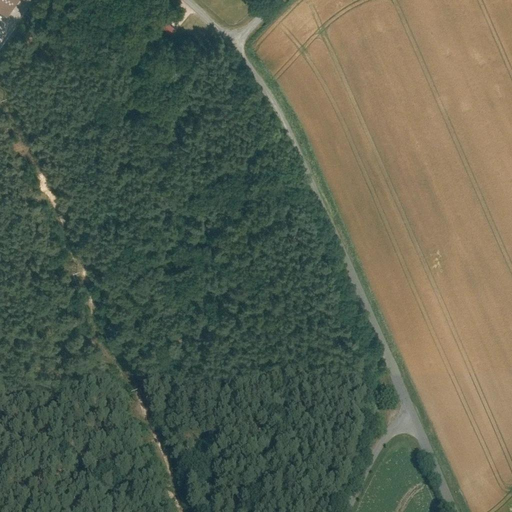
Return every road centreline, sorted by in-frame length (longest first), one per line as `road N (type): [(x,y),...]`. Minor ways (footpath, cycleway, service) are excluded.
road 1 (unclassified): [(411,413),(234,42)]
road 2 (unclassified): [(411,413),(386,431),(346,511)]
